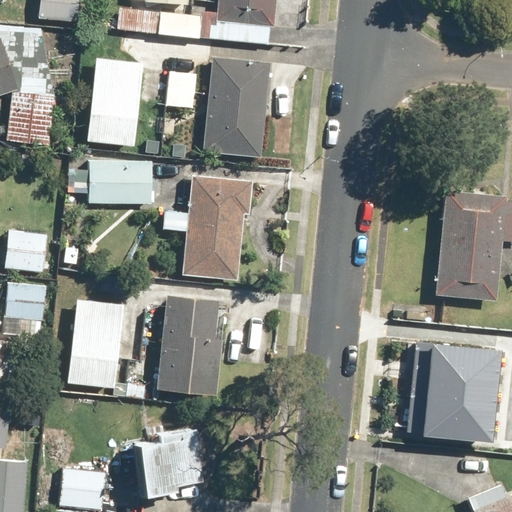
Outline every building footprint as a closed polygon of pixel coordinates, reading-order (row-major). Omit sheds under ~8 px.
[(40,0),(38,14),(75,20),(77,0),(40,0)] [(226,0),(225,18),(272,22),(273,0),(226,0)] [(220,58),(212,150),(259,154),(267,62),(220,58)] [(99,60),(93,134),(137,137),(142,63),(99,60)] [(18,137),(47,139),(51,96),(22,93),(18,137)] [(93,163),(92,195),(149,197),(150,165),(93,163)] [(198,178),(190,266),(240,270),(248,182),(198,178)] [(442,189),(431,297),(491,303),(497,239),(511,240),(511,205),(502,205),(503,195),(442,189)] [(13,234),(10,261),(40,265),(44,237),(13,234)] [(15,288),(12,311),(40,315),(44,292),(15,288)] [(173,300),(165,379),(207,383),(215,304),(173,300)] [(74,379),(112,382),(118,310),(81,307),(74,379)] [(414,338),(407,422),(489,430),(497,346),(414,338)] [(141,439),(146,483),(202,477),(197,433),(141,439)] [(0,459),(0,511),(23,511),(28,462),(0,459)] [(70,468),(67,504),(96,507),(100,471),(70,468)] [(480,511),(511,511),(511,491),(478,507),(480,511)]
